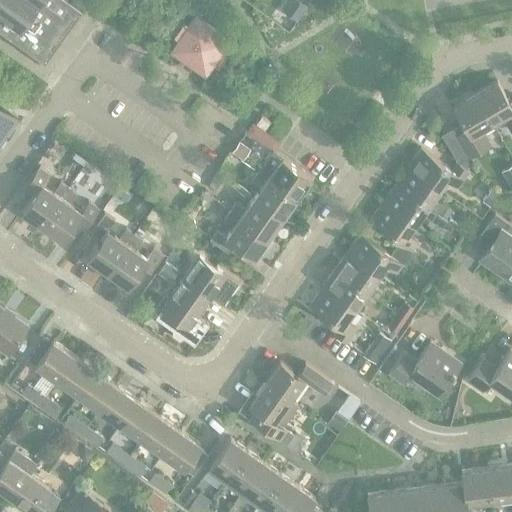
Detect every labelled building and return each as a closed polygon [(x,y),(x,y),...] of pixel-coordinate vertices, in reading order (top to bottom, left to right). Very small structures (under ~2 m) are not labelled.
[(0,0),(0,30),(0,31),(43,61),(79,11),(63,0),(0,0)] [(286,0),(281,8),(297,19),(307,4),(300,0),(286,0)] [(230,40),(194,14),(186,26),(182,23),(173,36),(177,39),(169,50),(205,76),(213,64),(217,67),(226,54),(222,51),(230,40)] [(497,79),(475,92),(491,120),(502,114),(511,130),(511,129),(511,101),(510,103),(497,79)] [(491,120),(475,92),(453,105),(466,128),(456,134),(468,155),(490,142),(481,126),(491,120)] [(0,137),(16,115),(0,103),(0,137)] [(258,116),(253,125),(261,130),(267,122),(258,116)] [(248,125),(244,131),(250,135),(254,129),(256,127),(252,125),(249,123),(248,125)] [(237,141),(229,152),(240,159),(247,149),(237,141)] [(420,147),(407,165),(439,188),(446,179),(456,186),(467,170),(456,161),(451,169),(420,147)] [(261,162),(255,170),(293,197),(303,183),(306,184),(310,178),(279,157),(280,155),(271,148),(261,162)] [(407,165),(394,183),(437,213),(437,212),(442,205),(432,198),(439,188),(407,165)] [(27,215),(41,225),(68,187),(60,181),(53,191),(42,183),(49,173),(38,166),(24,185),(34,192),(19,212),(25,217),(27,215)] [(259,185),(252,196),(282,218),(287,212),(284,210),(293,197),(255,170),(250,178),(259,185)] [(394,183),(382,200),(414,223),(421,214),(441,229),(446,221),(436,214),(437,213),(394,183)] [(121,185),(115,194),(119,197),(126,196),(129,191),(121,185)] [(484,197),(493,203),(501,191),(492,185),(484,197)] [(68,187),(41,225),(54,234),(53,236),(59,241),(74,221),(83,227),(97,208),(87,200),(80,210),(69,202),(76,193),(68,187)] [(234,201),(228,209),(266,236),(275,222),(278,224),(282,218),(252,196),(243,208),(234,201)] [(399,240),(394,247),(410,259),(415,251),(411,248),(417,240),(407,233),(414,223),(382,200),(369,218),(399,240)] [(442,205),(437,212),(445,217),(451,210),(443,204),(442,205)] [(266,236),(228,209),(222,218),(232,224),(224,235),(215,228),(207,239),(227,252),(233,242),(255,258),(259,251),(257,249),(266,236)] [(92,261),(106,271),(133,233),(125,227),(118,237),(108,230),(115,220),(103,212),(89,231),(99,238),(85,259),(91,264),(92,261)] [(489,248),(480,260),(511,282),(511,237),(502,231),(507,223),(494,214),(476,239),(489,248)] [(187,216),(181,225),(191,232),(194,228),(193,220),(187,216)] [(133,233),(106,271),(119,280),(118,283),(125,287),(139,267),(148,273),(162,254),(152,246),(145,256),(135,249),(141,239),(133,233)] [(359,233),(346,251),(378,274),(385,264),(395,271),(401,263),(405,266),(410,259),(394,247),(389,254),(359,233)] [(346,251),(333,269),(375,299),(381,290),(372,283),(378,274),(346,251)] [(191,264),(175,286),(202,304),(209,293),(222,303),(237,282),(205,260),(197,269),(191,264)] [(165,261),(157,271),(169,280),(176,269),(165,261)] [(333,269),(321,286),(353,309),(360,300),(370,306),(375,299),(333,269)] [(155,276),(149,285),(154,289),(161,288),(165,282),(155,276)] [(202,304),(175,286),(160,308),(167,313),(160,322),(171,330),(171,334),(178,339),(182,338),(193,345),(207,324),(195,314),(202,304)] [(353,309),(321,286),(309,304),(339,326),(334,333),(345,341),(356,325),(346,318),(353,309)] [(404,302),(396,313),(403,319),(411,307),(404,302)] [(0,347),(7,352),(25,325),(0,306),(0,347)] [(403,319),(396,313),(387,326),(395,331),(403,319)] [(43,370),(32,385),(45,394),(55,379),(73,355),(53,341),(36,365),(41,369),(43,370)] [(389,372),(403,383),(411,372),(439,392),(456,369),(460,363),(430,342),(417,360),(404,352),(392,369),(389,372)] [(370,346),(364,354),(374,361),(380,353),(370,346)] [(469,379),(483,389),(490,380),(511,395),(511,349),(497,368),(483,358),(476,369),(469,379)] [(55,379),(77,394),(94,370),(73,355),(55,379)] [(279,360),(264,381),(288,399),(304,377),(323,391),(330,380),(314,369),(305,362),(299,369),(297,372),(292,369),(279,360)] [(77,394),(97,409),(114,384),(94,370),(77,394)] [(288,399),(264,381),(248,403),(265,416),(259,425),(285,444),(286,443),(298,450),(307,437),(296,429),(294,432),(283,425),(297,405),(288,399)] [(28,382),(22,391),(39,402),(45,394),(32,385),(28,382)] [(97,409),(118,423),(135,399),(114,384),(97,409)] [(45,394),(39,402),(57,415),(63,406),(45,394)] [(118,423),(139,438),(157,414),(135,399),(118,423)] [(335,411),(325,425),(337,433),(347,420),(335,411)] [(64,420),(82,432),(87,424),(70,412),(64,420)] [(139,438),(160,453),(177,429),(157,414),(139,438)] [(87,424),(82,432),(99,444),(104,436),(87,424)] [(177,429),(160,453),(182,468),(191,476),(205,455),(196,448),(199,444),(177,429)] [(208,467),(225,480),(246,449),(229,437),(208,467)] [(106,450),(123,462),(129,453),(112,441),(106,450)] [(84,442),(79,448),(80,456),(86,460),(94,449),(84,442)] [(0,487),(12,496),(29,472),(36,462),(15,447),(8,457),(6,460),(0,456),(0,487)] [(225,480),(244,493),(265,462),(246,449),(225,480)] [(129,453),(123,462),(140,473),(146,464),(129,453)] [(244,493),(261,504),(282,474),(265,462),(244,493)] [(511,472),(511,464),(487,467),(491,504),(501,503),(501,498),(511,496),(511,472)] [(462,470),(464,482),(467,502),(480,500),(481,505),(491,504),(487,467),(462,470)] [(149,479),(166,491),(171,483),(155,471),(149,479)] [(29,472),(12,496),(32,510),(31,511),(48,511),(59,497),(49,490),(51,487),(29,472)] [(261,504),(271,511),(279,511),(300,487),(282,474),(261,504)] [(464,482),(441,485),(443,511),(467,511),(467,502),(464,482)] [(443,511),(441,485),(416,488),(418,511),(443,511)] [(106,511),(110,508),(81,487),(63,511),(106,511)] [(279,511),(302,511),(310,504),(315,497),(300,487),(279,511)] [(418,511),(416,488),(393,491),(395,511),(418,511)] [(157,511),(166,498),(153,490),(143,504),(147,506),(141,511),(157,511)] [(395,511),(393,491),(369,494),(370,511),(395,511)] [(188,507),(195,511),(202,511),(208,505),(195,496),(188,507)]
